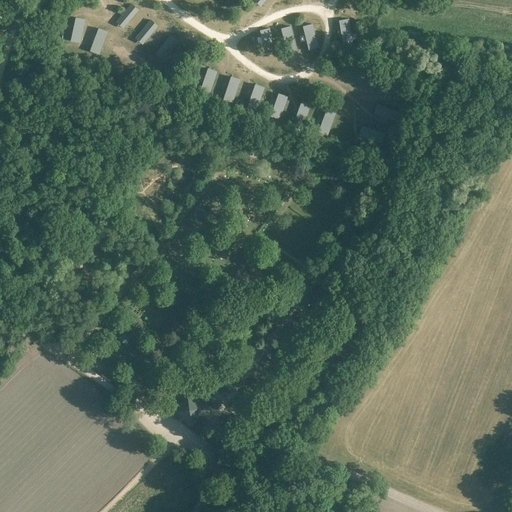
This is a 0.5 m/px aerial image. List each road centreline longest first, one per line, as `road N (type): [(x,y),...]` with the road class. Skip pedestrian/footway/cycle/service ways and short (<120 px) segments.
road 1 (track): [(227,42),(283,79),(306,74),(322,58),(319,9),(333,0)]
road 2 (track): [(319,9),(258,19),(227,42),(161,0)]
road 3 (unclassified): [(431,511),(284,456)]
road 4 (track): [(59,349),(177,435)]
